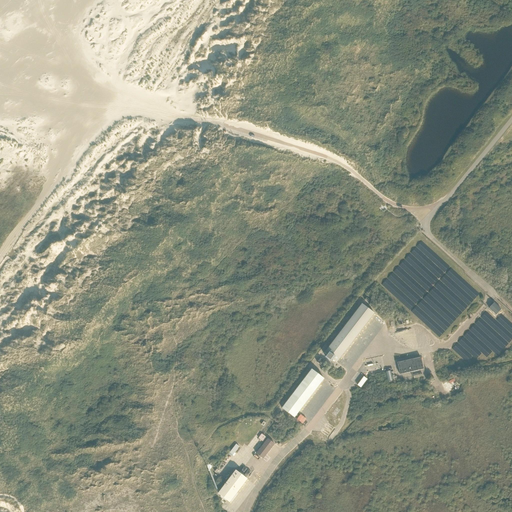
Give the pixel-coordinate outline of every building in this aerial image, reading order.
[(418,244),(383,285),(389,290),(391,291),(392,289),(393,286),(390,285),(387,282),(392,283),(394,281),(393,279),(392,279),(394,277),(396,277),(397,278),(397,280),(400,283),(405,280),(406,280),(408,278),(408,276),(414,272),(417,270),(417,268),(419,268),(425,265),(435,266),(440,274),(446,270),(448,269),(418,244)] [(460,316),(477,296),(452,274),(449,271),(444,277),(446,279),(448,276),(451,278),(452,284),(454,289),(452,291),(454,299),(455,300),(456,304),(454,306),(456,312),(460,316)] [(494,303),(489,308),(496,315),(501,310),(494,303)] [(337,363),(341,358),(374,314),(362,304),(324,353),(327,356),(326,358),(330,361),(332,359),(337,363)] [(434,332),(440,337),(453,322),(450,318),(448,320),(445,318),(442,321),(441,321),(438,325),(436,323),(435,325),(438,328),(434,332)] [(481,354),(481,330),(478,328),(481,325),(478,323),(476,323),(453,349),(467,362),(473,356),(477,359),(481,354)] [(424,370),(421,360),(421,358),(397,363),(400,375),(424,370)] [(324,379),(312,370),(282,408),(294,418),(324,379)] [(364,377),(358,385),(357,385),(361,388),(360,387),(367,379),(367,380),(367,379),(364,377)] [(256,454),(263,459),(274,444),(268,439),(256,454)] [(236,444),(229,454),(232,457),(239,447),(236,444)] [(218,494),(230,503),(247,480),(236,471),(218,494)]
